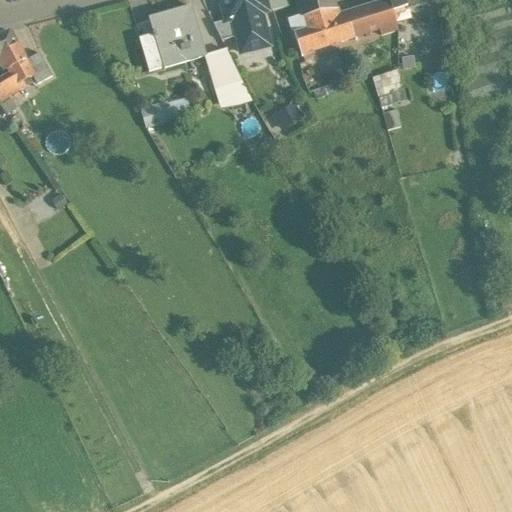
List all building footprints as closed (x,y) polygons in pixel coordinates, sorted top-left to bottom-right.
[(219,0),(224,23),(232,21),(236,38),(237,43),(266,36),(261,15),(268,14),(264,0),(219,0)] [(264,0),(268,14),(288,9),(285,0),(264,0)] [(298,0),(302,17),(303,19),(331,12),(332,12),(329,0),(298,0)] [(385,0),(372,0),(374,8),(386,4),(385,0)] [(385,0),(386,4),(388,3),(391,13),(407,9),(405,2),(414,0),(385,0)] [(374,8),(345,17),(333,21),(331,12),(303,19),(302,17),(288,21),(299,54),(351,37),(378,29),(394,24),(391,13),(388,3),(386,4),(374,8)] [(473,97),(511,90),(511,7),(509,8),(509,13),(471,19),(473,33),(487,31),(488,39),(479,40),(480,49),(466,52),(473,97)] [(190,8),(149,20),(153,34),(152,35),(152,37),(138,40),(148,73),(163,69),(204,58),(205,57),(190,8)] [(236,38),(232,21),(224,23),(212,26),(221,42),(236,38)] [(394,24),(378,29),(380,37),(397,32),(394,24)] [(9,32),(0,35),(0,57),(7,70),(24,62),(9,32)] [(205,57),(204,58),(214,91),(240,83),(225,52),(205,57)] [(39,54),(25,62),(33,77),(32,78),(36,85),(51,77),(39,54)] [(24,62),(7,70),(10,75),(19,90),(31,84),(29,79),(32,78),(33,77),(25,62),(24,62)] [(402,91),(397,72),(372,80),(377,98),(402,91)] [(10,75),(0,80),(0,87),(7,97),(19,90),(10,75)] [(7,97),(0,87),(0,105),(0,106),(9,100),(7,97)] [(402,91),(377,98),(380,108),(406,100),(402,91)] [(163,105),(140,112),(145,129),(168,122),(163,105)]
